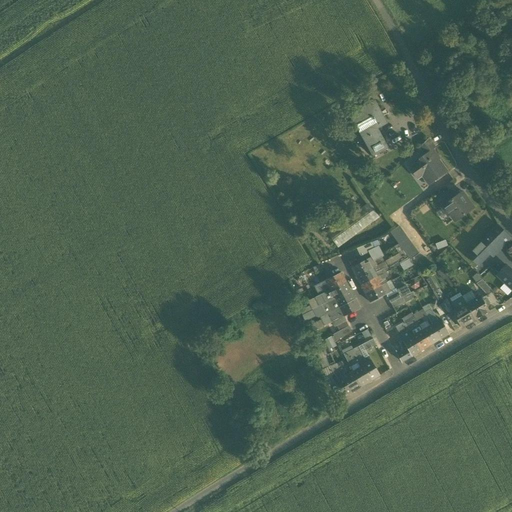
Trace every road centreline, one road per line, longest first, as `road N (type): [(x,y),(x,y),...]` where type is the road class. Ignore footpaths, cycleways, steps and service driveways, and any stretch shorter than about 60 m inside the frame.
road 1 (residential): [(511,229),(464,164),(377,0)]
road 2 (residential): [(402,374),(175,511)]
road 3 (track): [(109,0),(0,74)]
road 4 (residential): [(511,307),(402,374)]
